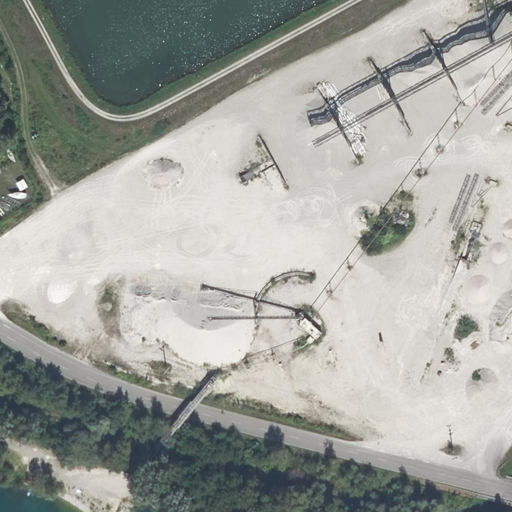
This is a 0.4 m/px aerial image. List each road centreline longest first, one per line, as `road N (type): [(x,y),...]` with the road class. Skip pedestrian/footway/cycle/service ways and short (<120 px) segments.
road 1 (tertiary): [(511,493),(184,411),(92,379),(0,328)]
road 2 (track): [(419,0),(0,240)]
road 3 (track): [(28,0),(80,97),(121,118),(352,0)]
road 4 (track): [(0,28),(21,81),(29,146),(55,206)]
